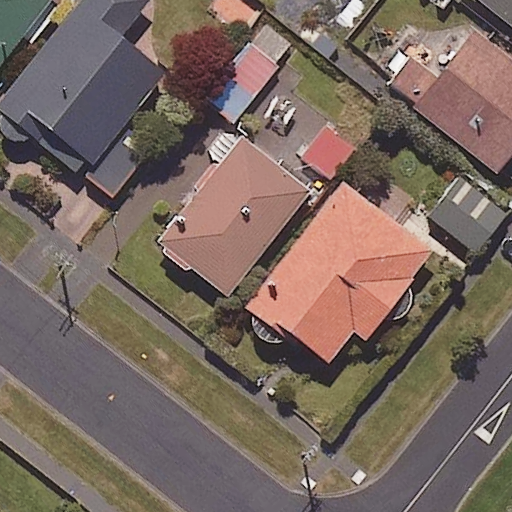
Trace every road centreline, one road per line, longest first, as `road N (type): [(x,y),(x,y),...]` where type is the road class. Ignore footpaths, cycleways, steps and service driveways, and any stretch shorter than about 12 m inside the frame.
road 1 (residential): [(0,316),(249,511)]
road 2 (residential): [(402,511),(511,372)]
